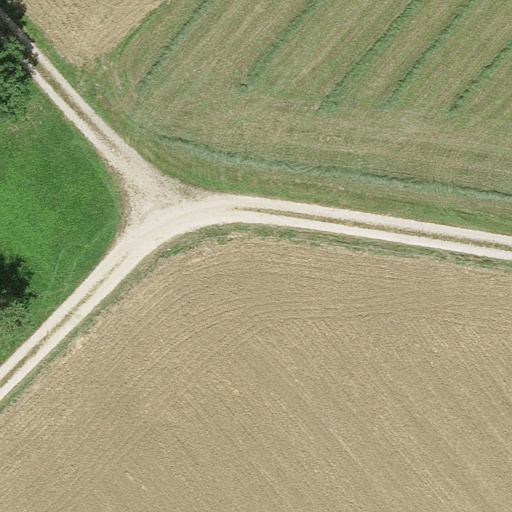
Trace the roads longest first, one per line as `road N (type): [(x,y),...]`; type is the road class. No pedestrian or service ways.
road 1 (track): [(511,257),(252,214),(153,211)]
road 2 (track): [(153,211),(0,41)]
road 3 (track): [(0,378),(116,264),(153,211)]
